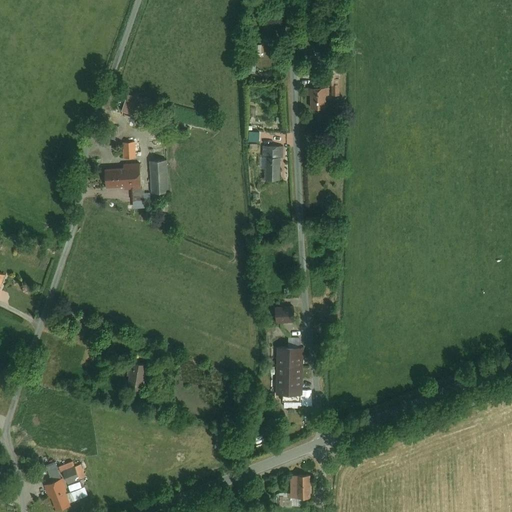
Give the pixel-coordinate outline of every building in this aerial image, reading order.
[(325,88),(308,88),(309,110),(326,109),(325,88)] [(157,120),(162,102),(131,92),(125,109),(157,120)] [(138,140),(125,141),(126,158),(139,158),(138,140)] [(282,157),(265,157),(265,181),(282,181),(282,157)] [(100,170),(103,188),(137,184),(134,161),(118,163),(118,168),(100,170)] [(167,162),(149,163),(151,193),(169,192),(167,162)] [(274,306),(275,323),(298,322),(297,305),(274,306)] [(302,348),(278,347),(278,396),(302,396),(302,348)] [(145,366),(130,363),(125,385),(141,388),(145,366)] [(76,465),(63,470),(67,481),(80,476),(76,465)] [(310,477),(290,476),(290,498),(310,498),(310,477)] [(56,511),(69,507),(57,480),(43,486),(53,511),(56,511)]
